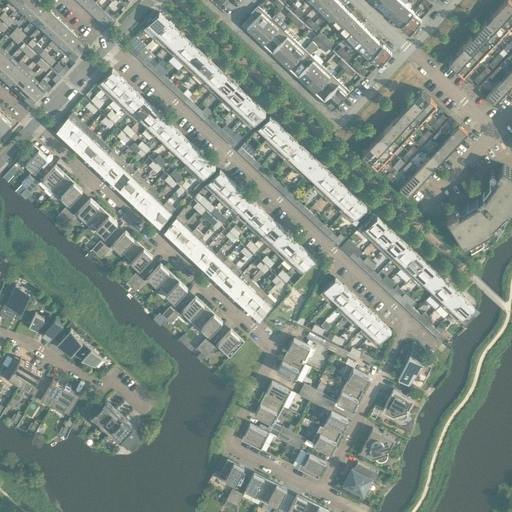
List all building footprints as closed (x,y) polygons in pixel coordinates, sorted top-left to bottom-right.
[(10,0),(7,4),(14,10),(23,0),(10,0)] [(18,7),(24,13),(36,0),(23,0),(14,10),(14,11),(18,7)] [(36,0),(24,13),(31,20),(45,5),(39,0),(36,0)] [(79,0),(78,1),(87,9),(95,1),(94,0),(79,0)] [(275,0),(274,2),(273,1),(273,2),(280,8),(283,4),(278,0),(275,0)] [(320,0),(316,4),(324,12),(335,0),(320,0)] [(335,0),(324,12),(332,20),(344,7),(337,0),(335,0)] [(380,0),(377,3),(385,10),(394,0),(380,0)] [(394,0),(385,10),(394,17),(406,4),(401,0),(394,0)] [(511,0),(504,0),(500,5),(511,15),(511,0)] [(87,9),(96,18),(104,9),(95,1),(87,9)] [(289,6),(294,10),(298,7),(293,2),(294,3),(290,6),(289,6)] [(401,25),(413,11),(406,4),(394,17),(401,24),(401,25)] [(31,20),(38,26),(52,12),(45,5),(31,20)] [(247,27),(255,35),(271,17),(258,5),(251,12),(256,17),(247,27)] [(511,15),(500,5),(493,13),(508,27),(511,23),(511,15)] [(298,7),(294,10),(300,16),(300,15),(303,11),(304,12),(298,7)] [(332,20),(339,27),(352,14),(344,7),(332,20)] [(96,18),(108,28),(116,20),(104,9),(96,18)] [(286,14),(293,20),(296,16),(289,10),(290,11),(287,14),(286,14)] [(152,16),(147,22),(148,23),(147,24),(148,24),(157,33),(154,36),(154,37),(169,21),(160,12),(159,11),(154,17),(152,16)] [(413,11),(401,25),(409,32),(421,19),(413,12),(414,11),(413,11)] [(0,15),(5,20),(8,16),(4,12),(0,15)] [(38,26),(45,33),(59,18),(52,12),(38,26)] [(493,13),(486,21),(501,35),(508,27),(493,13)] [(339,27),(347,35),(360,22),(352,14),(339,27)] [(8,16),(5,20),(9,25),(13,21),(8,16)] [(296,16),(293,20),(300,27),(299,26),(302,22),(303,23),(296,16)] [(305,20),(310,25),(314,21),(309,16),(309,17),(306,21),(305,20)] [(273,32),(277,37),(284,29),(271,17),(255,35),(264,43),(265,42),(264,42),(273,32)] [(48,43),(49,43),(66,25),(59,18),(45,33),(52,39),(48,43)] [(169,21),(154,37),(164,46),(178,30),(179,30),(169,21)] [(314,21),(310,25),(316,31),(315,30),(319,26),(320,27),(314,21)] [(486,21),(478,29),(494,43),(501,35),(486,21)] [(347,35),(354,42),(367,30),(360,22),(347,35)] [(49,43),(56,50),(73,31),(66,25),(49,43)] [(17,26),(13,30),(17,34),(21,30),(17,26)] [(272,50),(281,59),(297,41),(296,40),(300,36),(290,27),(286,31),(284,29),(277,37),(282,41),(273,50),(272,50)] [(478,29),(471,36),(486,51),(494,43),(478,29)] [(9,34),(14,38),(17,34),(13,30),(9,34)] [(21,30),(17,34),(22,39),(26,35),(21,30)] [(178,30),(164,46),(173,55),(188,39),(179,30),(178,30)] [(354,42),(362,50),(375,37),(367,30),(354,42)] [(60,47),(66,53),(80,38),(73,31),(56,50),(60,47)] [(17,34),(14,38),(18,43),(22,39),(17,34)] [(312,38),(319,45),(323,41),(320,38),(315,34),(316,35),(313,39),(312,38)] [(471,36),(463,44),(479,59),(486,51),(471,36)] [(362,50),(369,57),(383,43),(382,44),(375,37),(362,50)] [(28,42),(33,46),(36,42),(32,38),(28,42)] [(80,38),(66,53),(74,60),(88,45),(80,38)] [(334,44),(327,38),(323,42),(328,46),(330,48),(330,47),(329,47),(332,43),(333,44),(334,44)] [(188,39),(173,55),(183,64),(197,48),(198,48),(188,39)] [(141,40),(131,51),(137,56),(140,52),(146,45),(141,40)] [(303,61),(310,53),(318,45),(313,40),(305,49),(297,41),(281,59),(290,67),(290,66),(298,56),(303,61)] [(323,41),(319,45),(326,51),(325,50),(328,46),(323,42),(323,41)] [(36,42),(33,46),(37,51),(41,47),(36,42)] [(511,46),(511,45),(509,42),(503,48),(504,47),(508,51),(507,52),(511,46)] [(383,43),(369,57),(370,58),(371,57),(378,64),(391,51),(383,43)] [(22,49),(27,53),(31,49),(26,44),(22,49)] [(463,44),(456,52),(471,67),(479,59),(463,44)] [(337,50),(342,55),(345,51),(340,46),(341,47),(338,50),(337,50)] [(197,48),(183,64),(192,73),(207,57),(208,57),(198,48),(197,48)] [(0,53),(0,67),(11,56),(4,49),(0,53)] [(31,49),(27,53),(31,57),(35,53),(31,49)] [(345,51),(342,55),(348,60),(347,59),(350,55),(351,56),(345,51)] [(471,67),(456,52),(448,60),(464,75),(471,67)] [(499,52),(494,58),(498,62),(503,56),(502,57),(499,53),(500,52),(499,52)] [(298,74),(307,83),(323,65),(310,53),(303,61),(308,65),(299,74),(298,74)] [(50,55),(47,60),(51,64),(55,60),(50,55)] [(0,67),(0,73),(4,77),(21,59),(21,58),(17,62),(11,56),(0,67)] [(145,56),(141,60),(146,65),(150,60),(145,56)] [(207,57),(192,73),(202,82),(217,66),(208,57),(207,57)] [(155,65),(151,69),(156,74),(159,70),(163,65),(166,62),(162,58),(159,61),(155,65)] [(337,62),(344,68),(348,64),(341,58),(342,59),(338,62),(337,62)] [(498,62),(494,58),(488,64),(489,64),(489,63),(493,66),(492,67),(492,68),(498,62)] [(4,77),(11,84),(28,65),(21,59),(4,77)] [(150,60),(146,65),(151,69),(155,65),(150,60)] [(352,65),(357,69),(361,65),(356,61),(357,62),(353,65),(352,64),(352,65)] [(45,62),(41,66),(46,70),(49,66),(45,62)] [(348,64),(344,68),(351,75),(350,74),(354,70),(355,71),(348,64)] [(11,84),(18,90),(35,72),(28,65),(11,84)] [(324,80),(329,85),(336,77),(323,65),(307,83),(316,91),(316,90),(315,90),(324,80)] [(361,65),(357,69),(363,75),(364,75),(363,74),(366,70),(367,71),(361,65)] [(59,71),(63,75),(67,70),(63,66),(59,71)] [(217,66),(202,82),(212,91),(226,75),(227,75),(217,66)] [(511,67),(501,79),(509,87),(511,84),(511,67)] [(97,84),(105,92),(120,76),(121,76),(113,68),(112,68),(107,74),(105,72),(100,78),(101,80),(97,84)] [(485,68),(479,74),(483,77),(489,72),(488,71),(488,72),(484,69),(485,68)] [(496,68),(493,72),(499,78),(503,74),(496,68)] [(18,90),(25,97),(39,82),(32,76),(36,72),(35,72),(18,90)] [(499,78),(493,72),(489,75),(495,81),(499,78)] [(52,78),(56,82),(61,77),(57,73),(52,78)] [(164,74),(160,78),(165,83),(169,79),(164,74)] [(483,77),(479,74),(474,80),(475,79),(478,82),(477,83),(478,83),(483,77)] [(226,75),(212,91),(221,100),(236,84),(237,84),(227,75),(226,75)] [(120,76),(105,92),(113,99),(128,84),(128,83),(121,76),(120,76)] [(336,77),(329,85),(333,89),(325,98),(324,98),(333,107),(349,90),(336,77)] [(169,79),(165,83),(170,87),(174,83),(169,79)] [(509,87),(501,79),(486,95),(494,103),(509,87)] [(39,82),(25,97),(32,104),(46,89),(39,82)] [(128,84),(113,99),(121,107),(136,91),(136,90),(128,83),(128,84)] [(236,84),(221,100),(231,109),(246,93),(237,84),(236,84)] [(422,89),(414,97),(429,112),(437,103),(422,89)] [(136,91),(121,107),(129,114),(144,98),(136,90),(136,91)] [(183,92),(179,96),(185,101),(188,97),(183,92)] [(246,93),(231,109),(241,118),(255,102),(256,102),(246,93)] [(188,97),(185,101),(190,105),(193,101),(188,97)] [(414,97),(407,105),(422,120),(429,112),(414,97)] [(144,98),(129,114),(137,121),(151,106),(152,105),(144,98)] [(255,102),(241,118),(251,127),(266,111),(265,111),(256,102),(255,102)] [(151,106),(137,121),(137,122),(140,118),(148,125),(144,128),(145,129),(159,113),(160,112),(152,105),(151,106)] [(407,105),(399,113),(414,127),(422,120),(407,105)] [(199,114),(204,119),(208,115),(203,110),(199,114)] [(62,121),(57,127),(65,135),(66,134),(80,119),(72,111),(69,114),(68,115),(67,114),(61,120),(62,121)] [(159,113),(145,129),(153,136),(167,121),(168,120),(160,112),(159,113)] [(0,133),(11,121),(6,116),(4,118),(0,113),(0,133)] [(399,113),(392,121),(407,135),(414,127),(399,113)] [(443,113),(437,119),(441,123),(446,117),(445,117),(442,114),(443,113)] [(204,119),(209,123),(213,119),(208,115),(204,119)] [(270,115),(258,127),(267,136),(264,140),(279,125),(280,124),(270,115)] [(66,134),(65,135),(73,142),(74,141),(85,129),(88,126),(80,119),(66,134)] [(441,123),(437,119),(432,125),(433,124),(436,127),(435,128),(436,128),(441,123)] [(167,121),(153,136),(156,133),(164,140),(175,128),(176,127),(168,120),(167,121)] [(392,121),(384,129),(400,143),(407,135),(392,121)] [(279,125),(264,140),(274,149),(289,134),(289,133),(280,124),(279,125)] [(459,124),(444,140),(452,148),(467,132),(459,124)] [(74,141),(73,142),(81,149),(82,149),(96,133),(88,126),(85,129),(74,141)] [(175,128),(164,140),(172,147),(183,135),(184,135),(176,127),(175,128)] [(218,132),(223,137),(227,133),(222,128),(218,132)] [(384,129),(377,137),(392,151),(400,143),(384,129)] [(428,129),(422,135),(426,138),(432,133),(432,132),(431,133),(427,130),(428,129)] [(439,129),(436,133),(442,138),(446,135),(439,129)] [(82,149),(81,149),(89,157),(89,156),(104,141),(96,133),(82,149)] [(223,137),(228,142),(232,138),(227,133),(223,137)] [(289,134),(274,149),(284,158),(298,143),(299,142),(289,133),(289,134)] [(442,138),(436,133),(432,136),(438,142),(442,138)] [(183,135),(172,147),(180,155),(191,143),(192,142),(184,135),(183,135)] [(426,138),(422,135),(417,140),(417,141),(418,140),(421,143),(421,144),(426,138)] [(377,137),(370,145),(385,159),(392,151),(377,137)] [(444,140),(429,156),(438,164),(452,148),(444,140)] [(89,156),(89,157),(97,164),(112,148),(104,141),(89,156)] [(191,143),(180,155),(188,162),(199,150),(199,149),(192,142),(191,143)] [(298,143),(284,158),(293,167),(308,152),(309,151),(299,142),(298,143)] [(33,143),(19,159),(32,171),(30,173),(35,177),(40,171),(36,168),(46,157),(47,156),(34,143),(33,143)] [(385,159),(370,145),(362,153),(377,167),(385,159)] [(413,145),(407,150),(411,154),(417,148),(416,149),(412,146),(413,145)] [(97,164),(105,172),(105,171),(120,155),(112,148),(97,164)] [(188,162),(184,166),(192,173),(207,157),(199,149),(199,150),(188,162)] [(242,154),(247,159),(251,155),(246,150),(242,154)] [(411,154),(407,150),(402,156),(403,156),(407,159),(406,160),(411,154)] [(308,152),(293,167),(303,176),(306,173),(318,161),(318,160),(309,151),(308,152)] [(105,171),(105,172),(113,179),(113,178),(128,163),(120,155),(105,171)] [(247,159),(252,164),(256,160),(251,155),(247,159)] [(260,156),(256,160),(252,164),(257,168),(264,160),(260,156)] [(429,156),(414,172),(423,180),(438,164),(429,156)] [(207,157),(192,173),(200,181),(204,177),(215,164),(207,157)] [(318,161),(306,173),(316,181),(312,185),(313,185),(327,170),(328,169),(318,160),(318,161)] [(398,160),(393,166),(397,170),(402,164),(401,165),(398,161),(398,160)] [(410,160),(406,164),(412,170),(416,166),(410,160)] [(113,178),(113,179),(120,186),(121,186),(136,170),(135,170),(128,163),(113,178)] [(40,179),(54,192),(69,176),(59,167),(58,168),(54,164),(40,179)] [(412,170),(406,164),(403,168),(409,174),(412,170)] [(509,212),(511,208),(511,170),(503,164),(496,174),(499,176),(486,194),(484,192),(483,194),(478,198),(476,199),(477,199),(478,201),(460,213),(458,210),(447,216),(464,244),(495,226),(493,223),(507,210),(509,212)] [(220,168),(205,185),(213,192),(227,177),(228,176),(220,169),(220,168)] [(261,172),(266,177),(270,173),(265,168),(261,172)] [(327,170),(313,185),(322,194),(337,179),(338,178),(328,169),(327,170)] [(4,175),(3,176),(6,178),(8,180),(9,179),(13,174),(9,170),(5,174),(4,175)] [(121,186),(120,186),(128,194),(129,193),(143,178),(136,170),(121,186)] [(423,180),(414,172),(399,188),(408,196),(423,180)] [(30,173),(22,182),(26,186),(35,177),(30,173)] [(266,177),(271,182),(275,178),(270,173),(266,177)] [(69,176),(54,192),(67,204),(81,190),(77,186),(78,185),(69,176)] [(227,177),(213,192),(221,200),(235,184),(236,184),(228,176),(227,177)] [(35,177),(26,186),(31,191),(39,181),(35,177)] [(129,193),(128,194),(136,201),(137,200),(151,185),(143,178),(129,193)] [(337,179),(322,194),(332,203),(347,188),(347,187),(338,178),(337,179)] [(288,182),(284,186),(289,191),(293,187),(288,182)] [(235,184),(221,200),(229,207),(243,192),(244,191),(236,184),(235,184)] [(137,200),(136,201),(144,208),(145,208),(156,196),(148,189),(152,185),(151,185),(137,200)] [(280,190),(285,195),(289,191),(284,186),(280,190)] [(347,188),(332,203),(332,204),(336,200),(342,206),(338,209),(341,212),(342,212),(356,197),(357,196),(347,187),(347,188)] [(243,192),(229,207),(237,214),(251,199),(252,198),(244,191),(243,192)] [(285,195),(291,200),(294,196),(289,191),(285,195)] [(145,208),(144,208),(152,216),(153,215),(167,200),(167,199),(164,203),(156,196),(145,208)] [(356,197),(342,212),(352,222),(352,221),(356,217),(357,219),(363,213),(361,211),(366,206),(367,206),(366,205),(357,196),(356,197)] [(89,225),(92,222),(91,222),(104,209),(94,200),(93,201),(90,197),(76,212),(89,225)] [(251,199),(237,214),(244,222),(259,206),(260,206),(252,198),(251,199)] [(153,215),(152,216),(160,223),(160,224),(175,207),(167,200),(153,215)] [(300,208),(305,213),(309,209),(304,204),(300,208)] [(57,215),(61,219),(70,210),(65,206),(57,215)] [(259,206),(244,222),(252,229),(267,214),(267,213),(260,206),(259,206)] [(91,222),(92,222),(104,234),(102,237),(116,222),(112,219),(113,218),(104,209),(91,222)] [(305,213),(310,218),(314,214),(309,209),(305,213)] [(70,210),(61,219),(66,224),(74,214),(70,210)] [(180,211),(165,228),(173,235),(188,219),(180,211)] [(267,214),(252,229),(253,230),(260,236),(260,237),(275,221),(275,220),(267,213),(267,214)] [(362,231),(372,241),(386,225),(377,216),(377,215),(362,231)] [(173,235),(181,243),(181,242),(196,227),(196,226),(192,230),(185,223),(188,219),(173,235)] [(275,221),(260,237),(268,244),(283,228),(275,220),(275,221)] [(319,226),(324,231),(328,227),(323,222),(319,226)] [(372,241),(381,250),(396,234),(386,225),(372,241)] [(181,242),(181,243),(189,250),(189,249),(204,234),(196,227),(181,242)] [(324,231),(329,236),(333,232),(328,227),(324,231)] [(283,228),(268,244),(276,251),(291,236),(291,235),(283,228)] [(114,243),(126,255),(139,242),(129,233),(129,234),(125,230),(111,245),(114,243)] [(189,249),(189,250),(197,257),(208,245),(201,238),(204,234),(189,249)] [(381,250),(391,259),(406,243),(396,234),(381,250)] [(291,236),(276,251),(284,259),(298,243),(299,243),(291,235),(291,236)] [(92,248),(96,252),(105,243),(100,239),(92,248)] [(139,242),(126,255),(140,267),(137,270),(138,270),(152,255),(148,251),(139,242)] [(105,243),(96,252),(101,256),(109,247),(105,243)] [(298,243),(284,259),(292,266),(306,251),(307,250),(299,243),(298,243)] [(391,259),(401,268),(415,252),(406,243),(391,259)] [(197,257),(204,265),(205,264),(216,252),(208,245),(197,257)] [(205,264),(204,265),(212,272),(213,272),(227,256),(219,248),(216,252),(205,264)] [(306,251),(292,266),(294,265),(301,272),(303,270),(304,270),(305,271),(311,265),(310,264),(315,258),(315,257),(307,250),(306,251)] [(349,255),(354,259),(358,255),(353,250),(349,255)] [(401,268),(410,277),(425,261),(415,252),(401,268)] [(354,259),(359,264),(363,260),(358,255),(354,259)] [(213,272),(212,272),(220,280),(221,279),(235,263),(227,256),(213,272)] [(359,264),(364,268),(368,264),(363,260),(359,264)] [(410,277),(420,286),(435,270),(425,261),(410,277)] [(149,276),(162,288),(174,274),(164,266),(164,267),(160,263),(146,278),(149,276)] [(221,279),(220,280),(228,287),(229,286),(243,271),(240,274),(232,267),(236,264),(235,263),(221,279)] [(364,268),(368,273),(372,268),(368,264),(364,268)] [(368,273),(373,277),(377,273),(372,268),(368,273)] [(424,282),(433,291),(444,279),(435,270),(420,286),(424,282)] [(127,281),(131,285),(140,276),(135,271),(127,281)] [(229,286),(228,287),(236,294),(237,294),(251,278),(243,271),(229,286)] [(373,277),(379,282),(382,278),(377,273),(373,277)] [(174,274),(162,288),(175,300),(172,302),(173,303),(187,288),(183,284),(183,283),(174,274)] [(140,276),(131,285),(136,289),(144,280),(140,276)] [(320,293),(328,300),(343,285),(335,278),(336,277),(335,276),(320,293)] [(237,294),(236,294),(244,302),(244,301),(259,286),(251,278),(237,294)] [(379,282),(383,286),(387,282),(382,278),(379,282)] [(430,295),(439,304),(454,288),(444,279),(433,291),(430,295)] [(383,286),(388,291),(391,287),(387,282),(383,286)] [(0,314),(11,320),(17,306),(22,308),(30,290),(16,283),(10,295),(8,294),(0,310),(0,314)] [(336,307),(336,308),(351,292),(343,285),(328,300),(329,301),(332,297),(339,304),(336,307)] [(244,301),(244,302),(252,309),(252,308),(267,293),(259,286),(244,301)] [(388,291),(393,295),(397,291),(395,290),(393,288),(391,287),(388,291)] [(439,304),(449,313),(463,297),(454,288),(439,304)] [(393,295),(398,300),(402,296),(400,295),(400,294),(397,291),(393,295)] [(336,308),(344,315),(359,300),(351,292),(336,308)] [(252,308),(252,309),(260,316),(260,317),(266,311),(267,312),(272,306),(271,305),(275,301),(267,293),(252,308)] [(181,311),(194,323),(209,307),(200,298),(199,299),(195,296),(181,311)] [(398,300),(402,304),(406,300),(402,296),(398,300)] [(463,297),(449,313),(459,322),(474,306),(474,305),(473,306),(463,297)] [(344,315),(352,322),(367,307),(359,300),(344,315)] [(402,304),(407,309),(411,305),(406,300),(402,304)] [(162,313),(166,318),(175,308),(170,304),(162,313)] [(407,309),(412,313),(416,309),(411,305),(407,309)] [(209,307),(194,323),(208,336),(222,321),(218,317),(219,316),(209,307)] [(360,329),(360,330),(374,314),(367,307),(352,322),(352,323),(356,319),(363,326),(360,329)] [(175,308),(166,318),(171,322),(179,313),(175,308)] [(412,313),(417,318),(421,314),(416,309),(412,313)] [(43,330),(42,331),(50,338),(63,324),(56,317),(54,318),(49,313),(45,318),(44,317),(45,316),(35,311),(29,324),(38,329),(39,327),(43,330)] [(360,330),(368,337),(382,322),(374,314),(360,330)] [(417,318),(422,322),(425,318),(421,314),(417,318)] [(333,315),(322,322),(326,328),(337,321),(333,315)] [(422,322),(426,327),(430,323),(425,318),(422,322)] [(382,322),(368,337),(376,345),(391,329),(391,328),(390,329),(382,322)] [(426,327),(431,331),(435,327),(430,323),(426,327)] [(431,331),(436,336),(440,332),(435,327),(431,331)] [(103,358),(71,328),(57,342),(95,366),(96,365),(102,358),(103,358)] [(234,332),(230,328),(216,343),(229,356),(244,340),(234,331),(234,332)] [(197,346),(201,350),(210,341),(205,337),(197,346)] [(292,341),(286,352),(302,361),(302,360),(310,344),(295,337),(293,341),(292,341)] [(323,345),(334,351),(337,345),(326,339),(323,345)] [(210,341),(201,350),(206,355),(215,346),(210,341)] [(337,345),(334,351),(345,356),(348,350),(337,345)] [(398,377),(411,384),(411,383),(409,382),(417,371),(427,375),(432,365),(425,358),(422,361),(420,360),(422,356),(422,355),(413,347),(407,360),(408,360),(406,364),(403,363),(399,370),(401,371),(398,377)] [(357,349),(354,354),(370,362),(373,357),(357,349)] [(302,361),(286,352),(280,364),(281,365),(279,369),(297,379),(305,362),(302,360),(302,361)] [(18,384),(19,385),(31,364),(25,360),(24,362),(14,355),(2,374),(19,384),(18,384)] [(31,397),(33,398),(46,376),(36,370),(37,368),(31,365),(32,364),(31,364),(19,385),(33,393),(31,397)] [(353,366),(345,383),(361,391),(367,380),(366,379),(368,374),(353,366)] [(37,395),(52,404),(64,383),(63,384),(57,380),(56,382),(46,376),(33,398),(35,399),(37,395)] [(270,384),(264,395),(283,405),(292,389),(273,379),(271,384),(270,384)] [(304,382),(301,387),(312,393),(315,388),(304,382)] [(64,383),(52,404),(69,414),(80,395),(69,389),(70,387),(64,383)] [(361,391),(345,383),(337,399),(334,397),(333,398),(352,407),(354,402),(355,403),(361,391)] [(299,393),(310,399),(312,393),(301,387),(299,393)] [(315,388),(312,393),(324,399),(326,393),(315,388)] [(393,388),(382,409),(383,409),(392,414),(393,415),(395,414),(396,415),(396,416),(397,416),(397,417),(398,417),(399,418),(400,418),(401,418),(402,418),(403,418),(404,417),(405,417),(405,416),(406,416),(406,415),(407,414),(407,413),(407,412),(407,411),(407,410),(414,398),(393,388)] [(312,393),(310,399),(321,404),(324,399),(312,393)] [(283,405),(264,395),(258,407),(259,407),(257,412),(275,421),(283,405)] [(99,423),(100,423),(115,407),(110,402),(109,403),(106,400),(106,399),(106,398),(90,415),(92,416),(93,415),(100,422),(99,423)] [(108,431),(109,432),(124,415),(119,410),(118,411),(115,408),(115,407),(100,423),(100,424),(101,423),(109,430),(108,431)] [(331,410),(323,425),(323,426),(339,434),(345,422),(344,422),(346,417),(328,408),(331,410)] [(10,419),(17,423),(17,424),(23,414),(23,415),(17,412),(16,413),(14,412),(10,419)] [(124,415),(109,432),(110,431),(116,436),(115,438),(118,441),(133,424),(128,419),(127,420),(124,417),(124,416),(124,415)] [(70,416),(66,424),(70,426),(74,419),(70,416)] [(27,427),(35,432),(34,432),(35,432),(41,422),(40,422),(40,423),(35,420),(34,422),(32,420),(27,427)] [(248,426),(242,438),(261,448),(270,431),(252,422),(249,427),(248,426)] [(282,425),(279,430),(291,436),(293,430),(295,425),(290,423),(288,428),(282,425)] [(59,432),(66,436),(66,437),(71,426),(70,427),(65,424),(64,426),(62,425),(59,432)] [(323,426),(323,425),(320,424),(312,440),(330,450),(332,445),(333,445),(339,434),(323,426)] [(134,426),(131,430),(136,435),(139,431),(134,426)] [(372,427),(360,450),(361,451),(373,457),(375,456),(376,457),(376,458),(377,458),(377,459),(378,459),(379,460),(380,460),(381,460),(382,460),(383,460),(384,460),(384,459),(385,459),(386,458),(387,457),(387,456),(388,455),(388,454),(388,453),(387,452),(388,452),(395,438),(372,427)] [(277,436),(288,441),(291,436),(279,430),(277,436)] [(293,430),(291,436),(302,442),(305,436),(293,430)] [(291,436),(288,441),(289,442),(286,448),(292,451),(295,445),(299,447),(302,442),(291,436)] [(298,467),(317,477),(323,465),(322,464),(325,460),(306,450),(298,467)] [(239,464),(227,458),(217,477),(234,485),(243,467),(239,465),(239,464)] [(352,467),(351,470),(350,470),(351,470),(349,474),(349,473),(348,474),(344,483),(354,488),(353,490),(356,492),(362,495),(365,497),(366,494),(368,491),(369,489),(367,488),(366,487),(371,478),(374,479),(378,472),(357,461),(354,468),(352,467)] [(244,490),(260,499),(270,480),(259,474),(258,475),(253,472),(244,490)] [(270,480),(260,499),(277,507),(286,489),(281,487),(282,486),(270,480)] [(229,507),(230,505),(238,490),(232,487),(224,504),(229,507)] [(238,490),(230,505),(235,508),(237,504),(238,504),(244,493),(238,490)] [(286,511),(307,511),(313,501),(301,496),(301,497),(296,494),(286,511)] [(313,501),(307,511),(328,511),(329,511),(324,508),(325,507),(313,501)]
